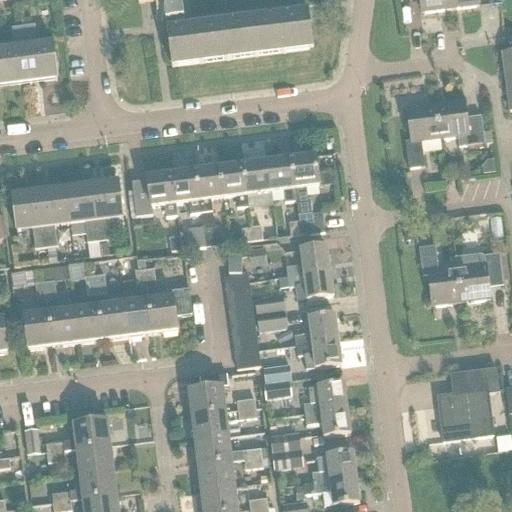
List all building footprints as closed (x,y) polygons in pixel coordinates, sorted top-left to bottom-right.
[(181,0),(137,0),(138,6),(155,3),(157,15),(165,14),(166,23),(170,23),(170,22),(184,20),(181,0)] [(450,13),(448,0),(419,0),(422,16),(450,13)] [(448,0),(450,13),(478,9),(477,0),(448,0)] [(283,18),(287,55),(313,52),(308,14),(283,18)] [(258,58),(287,55),(283,18),(254,21),(258,58)] [(23,30),(32,29),(31,20),(21,21),(22,30),(23,30)] [(232,62),(258,58),(254,21),(228,25),(232,62)] [(197,66),(232,62),(228,25),(192,29),(197,66)] [(32,29),(23,30),(30,87),(57,84),(52,45),(37,47),(34,28),(32,29)] [(171,70),(197,66),(192,29),(166,32),(171,70)] [(30,87),(23,30),(22,30),(12,31),(14,50),(0,51),(0,57),(4,90),(30,87)] [(511,56),(502,57),(506,86),(511,84),(511,56)] [(435,109),(440,143),(457,140),(459,151),(483,147),(481,135),(479,119),(466,121),(464,105),(435,109)] [(421,145),(440,143),(435,109),(407,113),(411,144),(405,145),(409,172),(425,170),(421,145)] [(490,134),(481,135),(483,147),(491,146),(490,134)] [(307,204),(305,204),(304,192),(318,190),(316,177),(314,160),(290,163),(295,205),(297,219),(311,217),(309,205),(307,205),(307,204)] [(270,196),(282,195),(284,207),(295,205),(290,163),(266,166),(270,196)] [(246,199),(247,199),(270,196),(266,166),(242,169),(246,199)] [(222,202),(235,201),(236,213),(247,211),(246,199),(242,169),(218,172),(222,202)] [(201,231),(213,230),(210,204),(222,202),(218,172),(194,175),(198,205),(200,217),(201,231)] [(174,208),(175,208),(187,207),(189,219),(200,217),(198,205),(194,175),(171,178),(174,208)] [(333,175),(316,177),(318,190),(334,188),(333,175)] [(151,211),(163,210),(165,222),(176,220),(175,208),(174,208),(171,178),(146,181),(147,190),(131,192),(132,194),(135,221),(152,219),(151,211)] [(90,188),(97,246),(109,244),(106,225),(122,223),(117,185),(90,188)] [(86,247),(97,246),(90,188),(64,191),(69,230),(84,228),(86,247)] [(69,230),(64,191),(38,195),(45,252),(56,251),(54,232),(69,230)] [(34,254),(45,252),(38,195),(11,198),(16,237),(31,235),(34,254)] [(309,238),(323,236),(321,216),(311,217),(297,219),(297,225),(299,239),(301,239),(309,238)] [(287,226),(289,241),(299,239),(297,225),(287,226)] [(205,251),(220,249),(218,229),(213,230),(201,231),(204,251),(205,251)] [(260,230),(250,231),(252,245),(262,244),(260,230)] [(188,253),(204,251),(201,231),(185,233),(188,253)] [(242,247),(252,245),(250,231),(240,233),(242,247)] [(170,256),(180,254),(179,240),(168,242),(170,256)] [(107,247),(100,248),(101,260),(109,259),(107,247)] [(461,307),(456,262),(454,262),(456,274),(438,276),(434,250),(419,251),(422,280),(428,279),(432,310),(461,307)] [(287,281),(330,276),(326,251),(300,254),(302,269),(286,271),(287,281)] [(266,266),(264,252),(248,254),(250,268),(266,266)] [(456,262),(461,307),(489,303),(487,288),(502,286),(499,258),(481,260),(481,259),(456,262)] [(227,279),(240,279),(240,261),(227,261),(227,279)] [(97,299),(94,280),(93,266),(82,267),(86,300),(97,299)] [(147,292),(155,292),(153,273),(144,274),(147,292)] [(33,274),(11,277),(13,293),(34,290),(34,288),(35,288),(33,274)] [(147,292),(144,274),(134,275),(136,294),(147,292)] [(305,290),(307,304),(333,301),(330,276),(287,281),(288,292),(305,290)] [(94,280),(97,299),(105,298),(103,279),(94,280)] [(224,294),(248,290),(247,279),(223,282),(224,294)] [(287,281),(278,282),(279,293),(288,292),(287,281)] [(45,286),(47,305),(55,304),(53,285),(45,286)] [(35,288),(34,288),(34,290),(36,306),(47,305),(45,286),(35,288)] [(226,305),(250,302),(248,290),(224,294),(226,305)] [(173,301),(159,303),(158,291),(155,292),(147,292),(148,304),(153,338),(178,335),(176,321),(192,319),(189,293),(172,295),(173,301)] [(137,306),(123,307),(128,341),(153,338),(148,304),(147,292),(136,294),(137,306)] [(228,317),(252,313),(250,302),(226,305),(228,317)] [(254,306),(256,321),(283,318),(281,303),(254,306)] [(53,351),(48,317),(47,305),(36,306),(38,318),(23,320),(27,354),(53,351)] [(103,345),(128,341),(123,307),(98,310),(103,345)] [(78,348),(103,345),(98,310),(73,314),(78,348)] [(228,317),(229,328),(253,325),(252,313),(228,317)] [(53,351),(78,348),(73,314),(48,317),(53,351)] [(285,333),(283,318),(256,322),(258,337),(285,333)] [(296,350),(338,345),(335,320),(309,323),(311,337),(295,340),(296,350)] [(255,336),(253,325),(229,328),(231,340),(255,336)] [(232,351),(256,348),(255,336),(231,340),(232,351)] [(341,369),(338,345),(296,350),(297,360),(313,358),(315,373),(341,369)] [(258,359),(256,348),(232,351),(234,363),(258,359)] [(258,359),(234,363),(236,374),(260,371),(258,359)] [(262,373),(264,386),(290,383),(288,370),(262,373)] [(459,398),(437,401),(443,446),(464,444),(464,443),(493,439),(493,438),(492,438),(486,395),(498,394),(498,397),(499,397),(496,373),(450,379),(450,380),(457,379),(459,398)] [(265,403),(269,402),(290,400),(288,387),(263,390),(265,403)] [(303,408),(305,419),(347,413),(344,388),(318,392),(319,406),(303,408)] [(191,420),(226,416),(223,391),(188,395),(191,420)] [(237,415),(255,413),(253,403),(235,405),(237,415)] [(255,413),(237,415),(238,425),(256,422),(255,413)] [(347,413),(305,419),(306,429),(322,427),(324,441),(350,438),(347,413)] [(226,416),(191,420),(195,445),(229,441),(226,416)] [(76,454),(111,450),(107,424),(73,428),(75,444),(62,446),(63,456),(76,454)] [(26,459),(39,458),(35,434),(23,435),(26,459)] [(272,459),(301,455),(298,437),(269,441),(272,459)] [(243,465),(241,455),(231,457),(229,441),(195,445),(198,470),(232,466),(243,465)] [(63,456),(62,446),(44,448),(45,458),(63,456)] [(114,475),(111,450),(76,454),(79,479),(114,475)] [(267,452),(259,453),(261,463),(268,462),(267,452)] [(243,465),(261,463),(259,453),(241,455),(243,465)] [(301,455),(272,459),(274,475),(303,471),(301,455)] [(63,456),(45,458),(47,468),(65,465),(63,456)] [(313,487),(356,482),(353,457),(326,460),(326,461),(317,462),(319,476),(312,477),(313,487)] [(261,463),(243,465),(244,475),(262,472),(261,463)] [(198,470),(201,495),(235,491),(232,466),(198,470)] [(82,504),(117,500),(114,475),(79,479),(81,494),(68,496),(69,505),(82,504)] [(313,488),(304,490),(305,503),(305,505),(327,503),(328,511),(359,507),(356,482),(313,487),(313,488)] [(296,504),(305,503),(304,490),(295,491),(296,504)] [(237,511),(235,491),(201,495),(202,511),(237,511)] [(52,508),(69,505),(68,496),(51,498),(52,508)] [(118,511),(117,500),(82,504),(83,511),(118,511)] [(248,511),(266,511),(266,503),(248,505),(248,511)]
